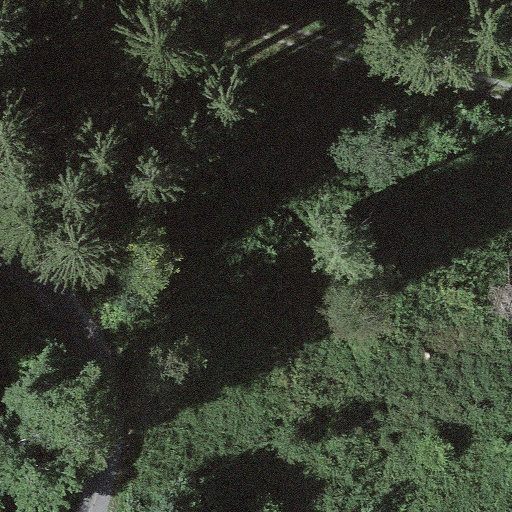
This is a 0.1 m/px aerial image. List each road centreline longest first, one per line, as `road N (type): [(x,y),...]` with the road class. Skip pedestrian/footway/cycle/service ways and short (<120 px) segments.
road 1 (track): [(94,511),(107,433),(103,380),(79,325),(0,259)]
road 2 (track): [(332,0),(511,72)]
